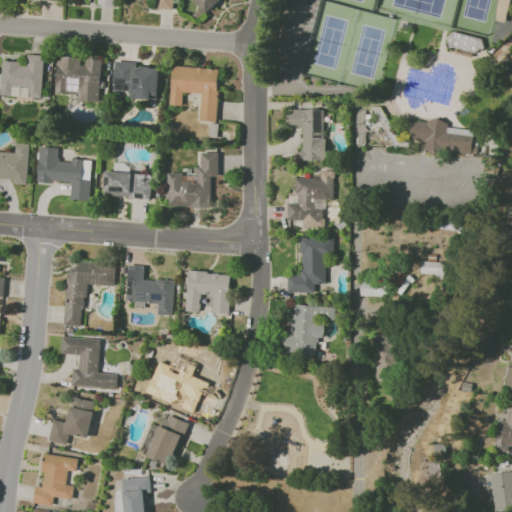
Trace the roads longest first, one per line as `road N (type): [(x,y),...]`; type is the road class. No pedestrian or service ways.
road 1 (residential): [(39,227),(29,356),(1,511)]
road 2 (residential): [(255,242),(257,320),(245,375),(191,497)]
road 3 (residential): [(255,242),(0,223)]
road 4 (residential): [(255,40),(0,23)]
road 5 (residential): [(261,0),(255,242)]
